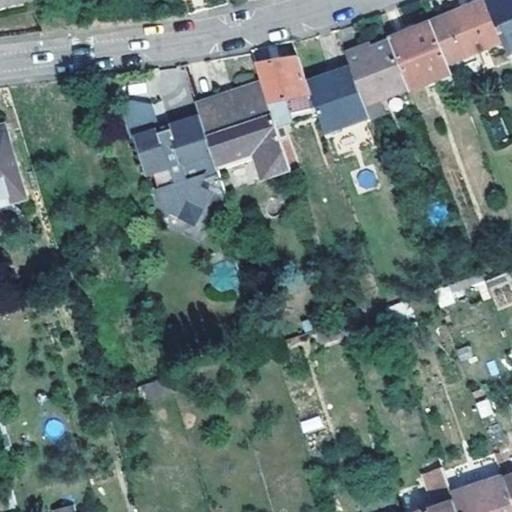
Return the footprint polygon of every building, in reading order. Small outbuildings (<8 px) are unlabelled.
[(0,0),(0,8),(31,0),(0,0)] [(431,22),(449,66),(503,42),(484,0),(483,0),(454,13),(431,22)] [(511,0),(484,0),(503,42),(506,51),(511,48),(511,0)] [(389,39),(389,41),(408,88),(409,91),(452,74),(449,66),(431,22),(389,39)] [(408,88),(389,41),(371,48),(373,50),(349,60),(351,67),(365,104),(408,88)] [(262,84),(268,103),(287,99),(312,95),(307,83),(298,57),(255,65),(262,84)] [(307,83),(312,95),(325,133),(370,116),(365,104),(351,67),(307,83)] [(200,118),(216,167),(254,155),(262,180),(290,170),(289,166),(273,117),(268,103),(262,84),(233,93),(235,99),(198,111),(200,118)] [(235,99),(233,93),(197,106),(198,111),(235,99)] [(136,138),(159,131),(151,106),(129,99),(119,102),(129,132),(136,138)] [(287,99),(268,103),(273,117),(289,114),(287,99)] [(216,167),(200,118),(159,131),(136,138),(146,169),(153,173),(164,208),(193,224),(209,194),(200,189),(199,185),(203,176),(217,172),(216,167)] [(0,199),(2,199),(4,206),(25,200),(7,133),(0,135),(0,199)] [(342,323),(317,332),(322,345),(347,336),(342,323)] [(169,376),(142,384),(146,397),(173,389),(170,380),(169,376)] [(450,493),(442,469),(423,476),(434,509),(453,503),(450,493)] [(450,493),(453,503),(456,511),(511,511),(511,498),(504,477),(502,473),(450,493)] [(456,511),(453,503),(434,509),(425,511),(456,511)]
